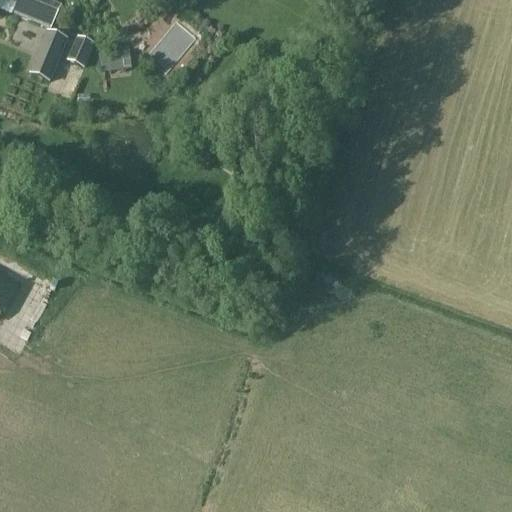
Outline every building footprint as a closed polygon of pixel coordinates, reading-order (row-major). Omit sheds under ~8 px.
[(0,0),(16,7),(12,16),(51,33),(62,9),(41,0),(0,0)] [(48,35),(39,56),(57,63),(66,43),(48,35)] [(79,39),(70,61),(85,68),(95,45),(79,39)] [(122,54),(108,56),(110,72),(124,70),(122,54)] [(56,65),(39,57),(30,77),(48,85),(56,65)] [(12,141),(8,151),(29,161),(34,151),(12,141)] [(0,274),(0,315),(18,285),(0,274)]
